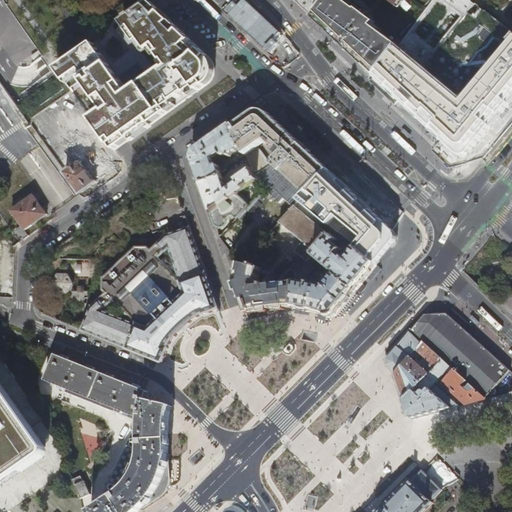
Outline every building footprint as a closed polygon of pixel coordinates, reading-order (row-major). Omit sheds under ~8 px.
[(0,0),(0,14),(9,8),(3,0),(0,0)] [(295,0),(313,17),(314,16),(325,0),(295,0)] [(336,237),(348,247),(511,48),(511,47),(511,0),(488,0),(310,216),(322,226),(336,237)] [(341,0),(325,0),(314,16),(323,25),(341,0)] [(375,22),(344,0),(341,0),(323,25),(323,26),(342,44),(376,76),(399,45),(373,25),(375,22)] [(211,59),(152,4),(124,24),(119,33),(117,29),(98,42),(58,71),(72,91),(102,133),(116,152),(209,85),(212,82),(214,77),(215,72),(215,67),(213,62),(211,59)] [(461,6),(456,11),(463,18),(468,12),(461,6)] [(511,48),(511,55),(442,143),(459,158),(478,153),(511,112),(511,47),(511,48)] [(285,155),(270,169),(257,179),(258,182),(262,191),(249,205),(238,216),(237,218),(239,220),(241,218),(244,221),(249,216),(251,217),(258,210),(270,222),(258,234),(263,240),(285,217),(301,200),(329,170),(268,113),(264,112),(260,112),(256,113),(254,114),(232,127),(243,150),(247,158),(258,150),(269,143),(275,148),(277,146),(285,155)] [(232,157),(243,150),(232,127),(231,123),(194,150),(192,156),(201,184),(222,175),(219,167),(216,168),(214,163),(220,159),(218,157),(221,154),(224,158),(228,155),(230,158),(231,158),(232,157)] [(73,128),(63,135),(70,145),(80,137),(73,128)] [(101,149),(66,174),(80,194),(116,169),(101,149)] [(270,169),(258,150),(247,158),(247,159),(253,171),(257,179),(270,169)] [(167,199),(180,197),(171,173),(163,171),(153,179),(167,199)] [(229,192),(222,175),(201,184),(204,192),(206,197),(211,213),(230,200),(238,195),(258,182),(257,179),(253,171),(238,181),(239,182),(233,186),(235,188),(229,192)] [(249,205),(238,195),(230,200),(211,213),(214,219),(218,230),(219,228),(222,228),(225,227),(226,226),(227,225),(228,223),(227,220),(231,216),(234,216),(237,218),(238,216),(249,205)] [(12,213),(22,228),(26,232),(48,216),(44,210),(35,197),(12,213)] [(323,230),(328,224),(310,208),(301,200),(285,217),(314,241),(301,256),(307,261),(308,262),(330,236),(323,230)] [(394,230),(374,213),(369,219),(388,237),(394,230)] [(298,251),(305,240),(279,226),(273,238),(298,251)] [(107,293),(93,306),(92,306),(91,309),(82,330),(107,340),(124,347),(152,358),(156,360),(163,363),(169,348),(168,347),(174,339),(177,335),(184,328),(192,321),(203,313),(204,314),(219,309),(217,301),(204,267),(190,227),(166,236),(152,250),(149,246),(137,247),(105,278),(104,290),(107,293)] [(29,237),(26,232),(22,228),(17,231),(24,240),(29,237)] [(342,241),(345,238),(335,230),(330,236),(308,262),(312,265),(318,258),(334,272),(337,272),(337,274),(337,275),(356,291),(378,265),(357,248),(347,260),(343,256),(345,254),(342,252),(344,250),(336,244),(340,239),(342,241)] [(392,245),(373,230),(357,248),(378,265),(388,250),(392,245)] [(0,296),(12,297),(14,240),(1,239),(0,264),(0,296)] [(273,256),(260,243),(247,257),(239,265),(236,282),(243,302),(246,311),(253,314),(255,313),(260,312),(265,311),(269,310),(285,309),(295,309),(296,291),(297,273),(306,262),(300,257),(279,281),(275,285),(266,286),(266,284),(263,284),(264,286),(260,287),(259,279),(262,268),(273,256)] [(306,273),(312,265),(308,262),(307,261),(306,262),(297,273),(296,291),(295,309),(296,309),(309,311),(311,311),(317,313),(319,313),(323,315),(327,316),(329,317),(336,316),(343,307),(356,291),(337,275),(337,274),(335,275),(332,278),(329,276),(325,276),(320,281),(321,284),(321,288),(319,287),(319,285),(317,285),(317,281),(311,279),(310,284),(306,283),(308,276),(306,273)] [(75,268),(79,273),(87,267),(83,262),(75,268)] [(71,291),(75,284),(70,274),(58,274),(53,283),(58,293),(69,294),(71,291)] [(75,284),(71,291),(79,291),(79,293),(85,293),(86,285),(75,284)] [(270,315),(269,310),(265,311),(260,312),(255,313),(253,314),(254,319),(270,315)] [(329,317),(327,316),(323,315),(319,313),(317,313),(315,320),(327,324),(329,317)] [(511,371),(446,315),(425,317),(412,332),(424,343),(443,359),(447,363),(455,370),(471,385),(485,398),(511,371)] [(424,343),(412,332),(405,340),(392,355),(389,360),(389,365),(396,374),(424,343)] [(294,343),(287,349),(288,351),(289,352),(291,352),(293,352),(295,350),(296,349),(296,347),(296,345),(295,344),(294,343)] [(429,362),(435,368),(443,359),(424,343),(396,374),(395,375),(400,384),(402,390),(405,401),(415,391),(419,386),(421,383),(430,374),(421,366),(423,364),(425,367),(429,362)] [(46,383),(92,401),(103,375),(56,356),(46,383)] [(420,395),(415,391),(405,401),(405,403),(407,414),(414,419),(459,406),(436,386),(434,388),(433,387),(448,371),(451,374),(455,370),(447,363),(443,359),(435,368),(430,374),(421,383),(419,386),(423,390),(421,393),(420,395)] [(486,399),(485,398),(471,385),(455,370),(451,374),(443,383),(467,404),(486,399)] [(0,488),(16,478),(46,456),(47,453),(48,451),(48,448),(46,444),(0,375),(0,488)] [(138,419),(141,413),(145,401),(149,393),(144,391),(103,375),(92,401),(138,419)] [(171,460),(171,455),(168,453),(169,442),(169,433),(168,427),(172,409),(145,401),(141,413),(146,415),(145,420),(144,424),(144,429),(145,440),(142,440),(142,450),(143,457),(141,464),(138,474),(130,484),(123,492),(113,499),(93,511),(138,511),(140,510),(143,511),(154,500),(161,490),(166,480),(170,469),(171,460)] [(121,488),(123,492),(130,484),(138,474),(141,464),(143,457),(142,450),(139,451),(129,446),(112,484),(121,488)] [(172,481),(171,460),(170,469),(166,480),(161,490),(154,500),(143,511),(162,499),(166,495),(168,493),(170,490),(171,488),(172,481)] [(443,490),(423,471),(413,482),(411,480),(387,504),(386,506),(385,505),(378,511),(424,511),(434,503),(432,501),(443,490)] [(84,482),(82,477),(74,480),(82,499),(92,495),(86,481),(84,482)] [(58,511),(42,499),(30,511),(58,511)]
